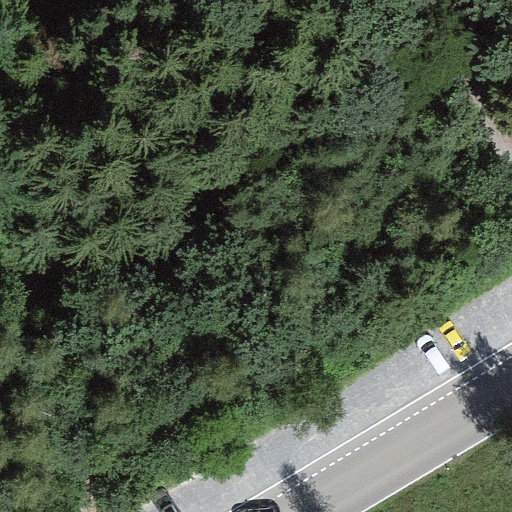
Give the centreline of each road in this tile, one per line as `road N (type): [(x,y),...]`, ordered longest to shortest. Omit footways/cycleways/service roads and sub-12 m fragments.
road 1 (tertiary): [(311,511),(511,391)]
road 2 (track): [(455,0),(511,157)]
